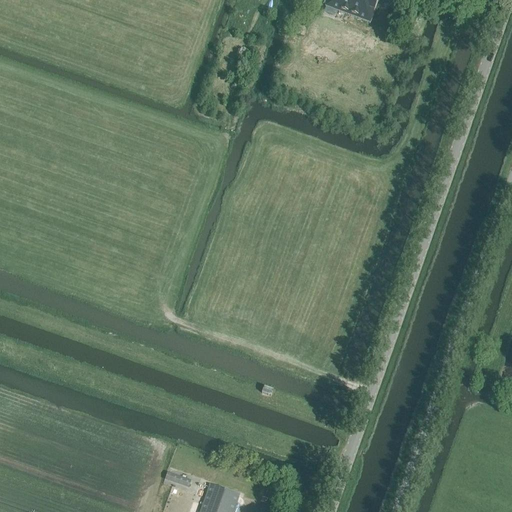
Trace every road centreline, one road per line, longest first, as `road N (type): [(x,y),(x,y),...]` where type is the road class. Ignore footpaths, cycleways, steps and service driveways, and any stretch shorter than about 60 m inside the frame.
road 1 (track): [(0,67),(195,134),(211,169),(163,293),(169,318),(371,393)]
road 2 (tertiary): [(329,511),(508,0)]
road 3 (unclassified): [(398,511),(511,188)]
